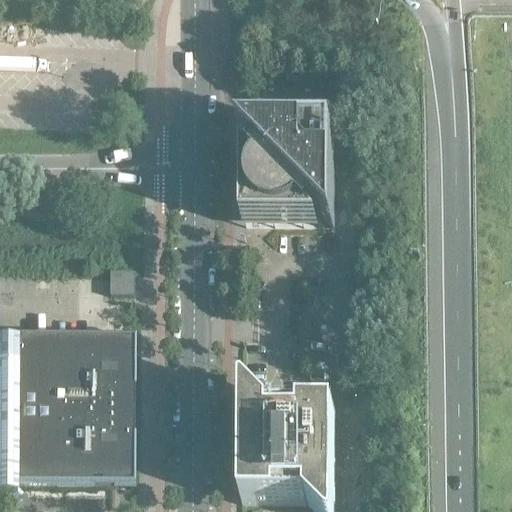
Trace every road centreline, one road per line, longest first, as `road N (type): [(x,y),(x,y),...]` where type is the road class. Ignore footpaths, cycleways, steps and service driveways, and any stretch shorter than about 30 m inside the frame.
road 1 (motorway): [(451,71),(460,511)]
road 2 (tertiary): [(194,511),(194,182)]
road 3 (tertiary): [(194,157),(194,0)]
